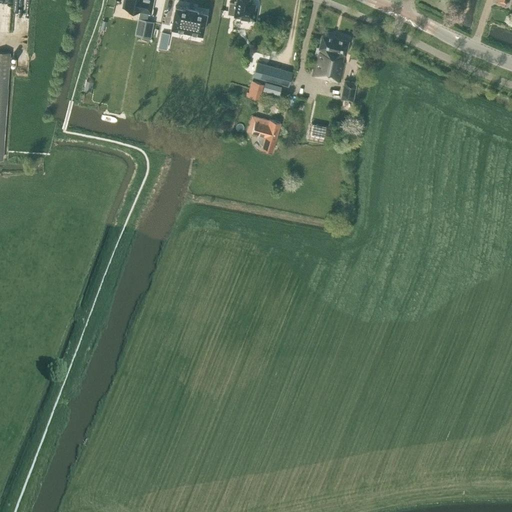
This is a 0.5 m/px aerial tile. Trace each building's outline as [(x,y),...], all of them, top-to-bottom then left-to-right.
[(123,0),(122,8),(150,14),(152,0),(123,0)] [(235,15),(235,16),(255,19),(257,8),(254,8),(254,4),(250,4),(251,0),(237,0),(237,1),(234,1),(232,14),(235,15)] [(176,3),(172,24),(203,31),(207,10),(197,8),(197,6),(186,4),(186,5),(176,3)] [(153,21),(138,18),(135,34),(150,37),(153,21)] [(316,55),(312,75),(320,77),(340,82),(344,62),(342,62),(344,54),(345,54),(348,41),(322,35),(319,47),(316,47),(315,55),(316,55)] [(0,159),(3,159),(10,52),(0,51),(0,159)] [(292,72),(256,62),(253,75),(289,85),(292,72)] [(344,80),(340,98),(353,100),(356,82),(344,80)] [(258,99),(263,84),(253,81),(251,81),(249,89),(247,96),(258,99)] [(263,89),(279,94),(281,85),(265,81),(263,89)] [(272,152),(275,140),(280,122),(269,119),(269,120),(253,116),(252,115),(247,131),(251,132),(252,132),(251,133),(258,135),(258,136),(258,139),(258,141),(259,141),(259,142),(260,143),(260,144),(262,144),(262,145),(261,149),(272,152)]
